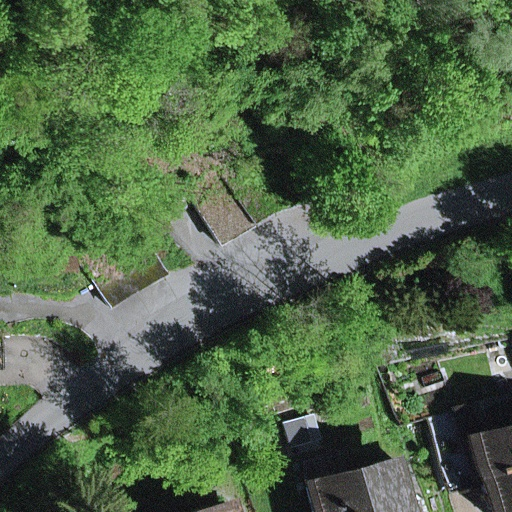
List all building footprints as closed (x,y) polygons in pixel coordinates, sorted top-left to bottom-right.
[(30,120),(0,119),(0,139),(35,140),(30,120)] [(222,174),(252,226),(321,186),(316,177),(291,134),(222,174)] [(187,194),(217,245),(252,226),(222,174),(187,194)] [(165,275),(134,221),(105,237),(136,291),(165,275)] [(76,253),(108,307),(136,291),(105,237),(76,253)] [(511,511),(511,432),(505,434),(498,402),(426,422),(445,490),(480,481),(488,511),(511,511)] [(299,466),(311,511),(398,511),(391,484),(402,481),(398,464),(337,480),(331,458),(299,466)]
